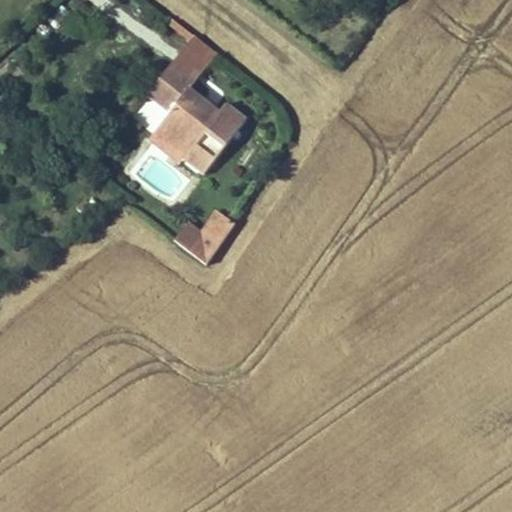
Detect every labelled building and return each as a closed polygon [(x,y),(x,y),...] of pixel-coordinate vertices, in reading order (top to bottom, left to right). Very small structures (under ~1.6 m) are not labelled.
[(196,40),(174,67),(198,86),(220,58),(196,40)] [(222,119),(191,95),(198,86),(174,67),(150,98),(174,116),(162,131),(193,155),(188,162),(207,177),(248,125),(229,110),(222,119)] [(162,131),(156,137),(188,162),(193,155),(162,131)] [(91,206),(78,215),(86,225),(98,217),(91,206)] [(213,208),(203,228),(186,219),(173,244),(211,264),(234,219),(213,208)]
